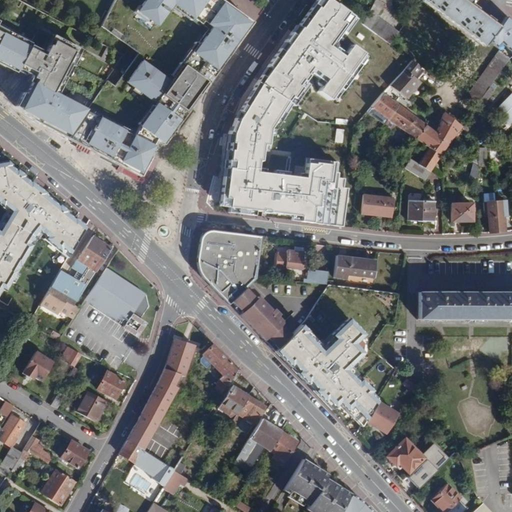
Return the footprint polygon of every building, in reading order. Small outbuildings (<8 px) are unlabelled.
[(82,113),(66,138),(87,149),(105,158),(113,162),(116,164),(119,165),(120,163),(124,165),(123,167),(140,176),(151,157),(148,156),(152,146),(151,146),(155,139),(163,145),(167,139),(212,77),(225,59),(227,56),(231,50),(229,48),(232,43),(235,44),(247,28),(252,22),(221,0),(146,0),(132,20),(154,34),(170,13),(189,24),(202,33),(166,82),(138,63),(120,88),(148,106),(128,138),(82,113)] [(332,102),(365,57),(350,46),(342,57),(329,47),(338,34),(341,36),(352,20),(323,0),(316,0),(287,42),(254,87),(282,105),(285,101),(288,102),(296,91),(292,89),(296,83),(299,85),(303,79),(300,77),(304,72),(321,85),(313,96),(324,104),(328,99),(332,102)] [(384,4),(376,0),(374,0),(362,24),(373,33),(389,45),(398,32),(377,17),(384,4)] [(460,0),(421,0),(421,1),(469,37),(477,42),(484,46),(487,41),(499,26),(492,22),(482,16),(460,0)] [(511,25),(503,20),(499,26),(487,41),(492,47),(499,43),(511,56),(511,55),(511,25)] [(31,43),(0,26),(0,63),(15,72),(17,68),(21,70),(31,75),(28,81),(30,83),(26,90),(24,94),(22,92),(14,106),(32,120),(46,128),(49,129),(66,138),(82,113),(85,110),(80,108),(56,95),(65,78),(64,77),(70,66),(71,67),(80,50),(54,36),(45,52),(30,44),(31,43)] [(474,108),(510,59),(499,51),(463,100),(474,108)] [(423,71),(411,61),(388,86),(401,95),(406,99),(420,83),(415,79),(423,71)] [(282,105),(254,87),(252,85),(247,93),(250,95),(245,102),(243,100),(233,115),(236,117),(232,123),(228,121),(222,138),(226,138),(219,181),(216,181),(212,209),(224,211),(223,215),(267,220),(323,226),(341,228),(346,190),(341,189),(343,180),(335,180),(342,135),(310,132),(308,148),(303,148),(303,158),(294,166),(292,175),(255,170),(257,148),(263,148),(264,133),(268,133),(282,112),(279,110),(282,105)] [(394,103),(381,94),(369,108),(387,120),(397,105),(394,103)] [(501,118),(511,106),(511,94),(494,111),(501,118)] [(424,125),(397,105),(387,120),(414,139),(424,125)] [(511,121),(511,106),(501,118),(508,126),(511,121)] [(440,156),(460,127),(444,114),(436,134),(424,125),(414,139),(428,148),(440,156)] [(440,156),(428,148),(417,164),(410,159),(404,168),(423,181),(440,156)] [(155,160),(151,157),(140,176),(123,167),(124,165),(120,163),(119,165),(116,164),(113,168),(142,183),(147,176),(155,160)] [(7,163),(0,163),(0,205),(6,211),(0,220),(0,293),(34,233),(66,257),(83,227),(78,222),(7,163)] [(393,198),(362,195),(360,214),(391,218),(393,198)] [(428,217),(432,217),(433,202),(407,201),(407,221),(422,222),(421,225),(432,226),(433,222),(428,222),(428,217)] [(488,233),(504,231),(503,217),(506,216),(505,201),(485,202),(488,233)] [(471,204),(450,204),(450,222),(471,222),(471,204)] [(253,240),(254,236),(248,236),(247,237),(243,237),(209,233),(206,234),(202,237),(200,245),(199,245),(197,257),(197,266),(201,276),(210,286),(223,298),(228,304),(231,302),(245,288),(255,279),(259,241),(253,240)] [(72,278),(59,271),(50,287),(75,302),(110,249),(92,237),(82,252),(88,256),(83,263),(77,259),(72,268),(77,272),(72,278)] [(301,270),(302,266),(303,252),(288,251),(287,254),(277,253),(276,267),(301,270)] [(373,278),(375,261),(336,256),(333,278),(346,280),(347,275),(373,278)] [(88,295),(85,299),(124,325),(123,326),(136,335),(144,323),(139,320),(148,306),(145,294),(106,268),(88,295)] [(326,285),(327,272),(314,271),(314,272),(307,271),(306,279),(303,279),(303,283),(326,285)] [(75,302),(50,287),(40,304),(56,314),(59,311),(72,319),(79,308),(73,305),(75,302)] [(258,297),(256,299),(245,288),(231,302),(241,312),(239,314),(252,328),(264,340),(274,351),(290,335),(281,325),(283,323),(277,317),(278,315),(273,309),(271,311),(258,297)] [(511,293),(417,293),(417,319),(432,319),(472,319),(510,319),(511,319),(511,293)] [(0,368),(32,325),(25,321),(0,307),(0,368)] [(318,346),(299,326),(290,335),(274,351),(332,412),(337,407),(355,424),(359,428),(364,422),(376,401),(364,391),(367,388),(355,376),(351,379),(341,367),(358,351),(352,344),(362,334),(344,316),(326,333),(328,336),(318,346)] [(53,332),(49,337),(58,341),(60,336),(61,336),(53,332)] [(197,349),(173,339),(170,347),(164,366),(160,374),(157,382),(152,392),(135,422),(126,440),(143,451),(178,390),(174,388),(180,378),(185,379),(197,349)] [(230,365),(211,345),(202,356),(222,377),(214,388),(216,389),(215,391),(221,395),(236,371),(230,365)] [(74,366),(81,354),(73,350),(67,362),(74,366)] [(39,381),(51,362),(35,352),(22,373),(31,379),(33,377),(39,381)] [(125,381),(106,371),(96,390),(115,400),(125,381)] [(231,387),(218,408),(234,418),(235,415),(236,414),(247,397),(231,387)] [(96,423),(107,402),(85,390),(73,411),(96,423)] [(50,405),(57,408),(65,395),(58,391),(50,405)] [(263,407),(247,397),(236,414),(242,418),(252,425),(263,407)] [(376,401),(364,422),(385,434),(397,414),(376,401)] [(13,405),(7,402),(0,411),(0,413),(6,417),(13,405)] [(0,439),(11,447),(25,424),(11,415),(2,429),(5,431),(0,439)] [(264,422),(260,420),(233,463),(246,472),(262,448),(268,452),(280,432),(264,422)] [(280,432),(268,452),(273,455),(271,458),(277,462),(279,458),(284,462),(296,442),(280,432)] [(39,440),(32,436),(23,450),(31,454),(47,464),(52,456),(41,449),(43,447),(37,443),(39,440)] [(398,463),(403,468),(412,478),(429,461),(412,444),(410,445),(404,438),(385,457),(395,466),(398,463)] [(143,451),(126,440),(118,454),(134,464),(145,471),(149,473),(157,460),(143,451)] [(88,451),(71,441),(60,457),(78,468),(88,451)] [(11,447),(0,463),(0,473),(5,477),(6,478),(10,471),(21,453),(11,447)] [(31,454),(23,450),(21,453),(10,471),(17,475),(31,454)] [(302,459),(283,491),(287,494),(302,503),(307,506),(305,510),(308,511),(339,511),(350,494),(337,487),(324,479),(327,475),(312,466),(306,462),(302,459)] [(75,482),(56,470),(41,493),(60,505),(75,482)] [(187,479),(173,471),(163,486),(169,489),(172,492),(177,484),(182,487),(187,479)] [(458,500),(459,498),(445,483),(428,500),(441,511),(462,511),(466,508),(458,500)] [(300,506),(302,503),(287,494),(286,497),(300,506)] [(361,503),(350,494),(339,511),(369,511),(368,511),(361,503)] [(238,500),(235,506),(245,511),(249,507),(238,500)] [(48,511),(34,503),(28,511),(48,511)]
